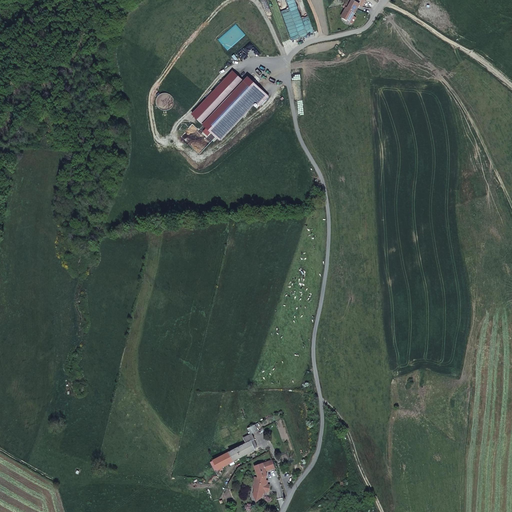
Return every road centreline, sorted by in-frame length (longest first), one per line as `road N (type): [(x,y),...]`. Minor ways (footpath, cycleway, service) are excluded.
road 1 (unclassified): [(386,0),(365,28),(311,41),(289,61),(295,123),(323,185),(328,253),(313,343),(322,447),(283,511)]
road 2 (track): [(380,6),(455,92),(511,204)]
road 3 (track): [(385,1),(511,83)]
